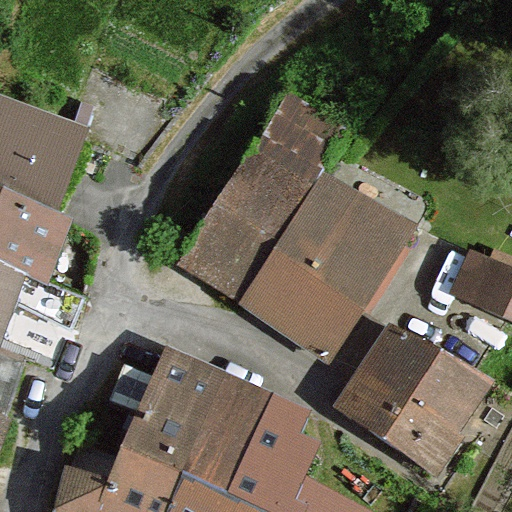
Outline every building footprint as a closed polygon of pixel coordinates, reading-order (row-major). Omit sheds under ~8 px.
[(273,129),(329,168),(362,124),(304,84),(273,129)] [(0,105),(0,176),(56,201),(85,136),(0,105)] [(244,299),(329,168),(273,129),(243,171),(192,246),(225,270),(218,280),(244,299)] [(329,168),(244,299),(276,322),(324,357),(348,331),(421,229),(399,219),(367,195),(329,168)] [(0,176),(0,257),(26,271),(56,201),(0,176)] [(0,332),(19,288),(73,324),(86,297),(26,271),(0,257),(0,332)] [(511,273),(492,265),(473,302),(511,319),(511,273)] [(492,382),(397,329),(369,375),(344,414),(426,468),(428,474),(492,382)] [(0,411),(5,413),(12,416),(30,349),(0,336),(0,411)] [(129,452),(182,475),(225,381),(166,355),(158,379),(141,420),(135,435),(129,452)] [(141,420),(158,379),(124,363),(116,380),(105,405),(141,420)] [(271,404),(225,381),(182,475),(227,499),(255,511),(285,511),(300,481),(316,451),(293,438),(304,418),(271,404)] [(112,490),(122,466),(85,450),(73,477),(112,490)] [(165,511),(182,475),(129,452),(122,466),(112,490),(73,477),(71,476),(57,511),(165,511)] [(182,475),(165,511),(255,511),(227,499),(182,475)] [(300,481),(285,511),(362,511),(347,505),(300,481)]
